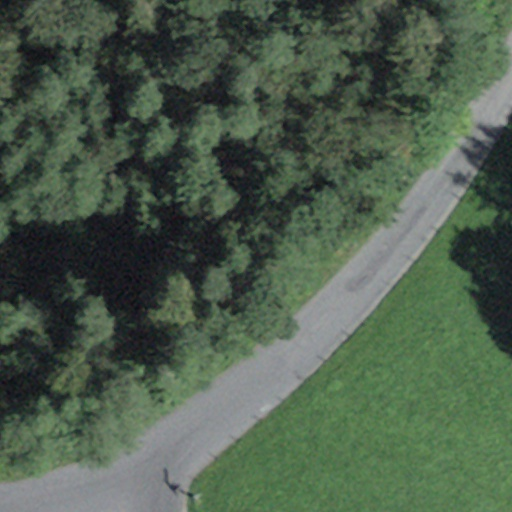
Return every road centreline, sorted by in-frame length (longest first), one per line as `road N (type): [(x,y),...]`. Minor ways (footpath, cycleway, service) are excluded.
road 1 (residential): [(511,85),(447,178),(306,344),(176,456)]
road 2 (residential): [(176,456),(122,486),(2,508)]
